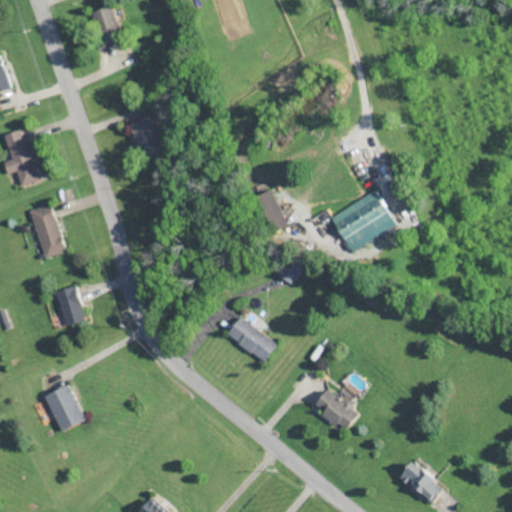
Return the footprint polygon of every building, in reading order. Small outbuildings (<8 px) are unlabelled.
[(94,11),(102,42),(123,36),(114,5),(94,11)] [(0,92),(13,88),(3,54),(0,54),(0,92)] [(133,121),(142,159),(162,154),(153,116),(133,121)] [(22,186),(40,181),(25,129),(5,134),(12,159),(5,161),(9,173),(18,171),(22,186)] [(277,229),(288,225),(275,189),(265,193),(277,229)] [(333,215),(353,251),(399,226),(379,190),(333,215)] [(67,252),(54,203),(32,209),(46,257),(67,252)] [(279,273),(293,283),(304,269),(290,258),(279,273)] [(57,291),(68,325),(88,319),(78,286),(57,291)] [(230,333),(266,362),(279,344),(244,316),(230,333)] [(47,396),(63,431),(88,420),(71,385),(47,396)] [(317,406),(348,430),(361,413),(354,408),(356,407),(331,387),(317,406)] [(434,504),(448,488),(416,461),(402,477),(434,504)] [(142,511),(169,511),(154,498),(142,511)]
